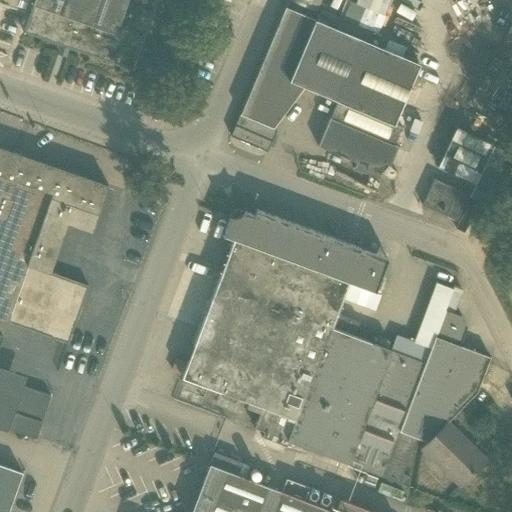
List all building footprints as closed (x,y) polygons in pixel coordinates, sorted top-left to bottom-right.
[(34,0),(23,33),(133,71),(157,0),(34,0)] [(295,0),(294,3),(317,10),(320,0),(295,0)] [(381,31),(383,26),(387,16),(384,15),(386,11),(391,0),(359,0),(358,4),(352,1),(345,18),(372,29),(373,27),(381,31)] [(316,20),(286,8),(231,137),(267,152),(276,130),(273,129),(304,88),(304,87),(290,81),(316,20)] [(371,32),(369,31),(342,19),(320,10),(316,19),(367,41),(371,32)] [(304,88),(335,101),(336,101),(317,146),(356,163),(354,168),(378,178),(384,164),(390,166),(398,146),(393,145),(400,128),(401,128),(402,127),(396,125),(421,66),(421,65),(401,57),(384,49),(317,21),(316,20),(290,81),(304,87),(304,88)] [(405,47),(387,40),(384,49),(401,57),(405,47)] [(475,185),(493,146),(456,129),(438,167),(475,185)] [(0,276),(81,306),(88,286),(91,277),(54,263),(67,224),(91,233),(108,186),(0,147),(0,276)] [(434,179),(422,205),(456,221),(469,195),(434,179)] [(245,209),(244,209),(243,210),(243,212),(241,214),(240,215),(238,216),(236,217),(233,217),(230,217),(229,217),(228,216),(227,218),(229,218),(222,237),(224,238),(224,236),(234,240),(224,266),(339,309),(360,317),(370,291),(375,293),(376,291),(379,293),(384,281),(380,280),(388,259),(256,210),(254,215),(245,211),(245,209)] [(203,322),(412,400),(425,363),(430,351),(397,338),(392,351),(353,336),(360,317),(339,309),(224,266),(203,322)] [(0,429),(7,432),(8,429),(32,438),(40,414),(16,406),(20,394),(0,387),(0,343),(9,320),(32,328),(31,331),(68,343),(68,341),(81,306),(0,276),(0,429)] [(382,478),(406,487),(410,477),(403,474),(416,438),(428,443),(423,449),(460,485),(485,461),(448,422),(477,393),(489,363),(490,357),(460,346),(467,328),(462,317),(445,310),(431,346),(430,351),(425,363),(412,400),(382,478)] [(287,442),(382,478),(412,400),(203,322),(182,378),(295,421),(287,442)] [(373,511),(340,499),(335,511),(333,511),(304,501),(309,488),(286,479),(281,492),(237,475),(242,463),(214,453),(209,465),(190,511),(373,511)] [(0,511),(8,511),(22,473),(0,465),(0,511)]
